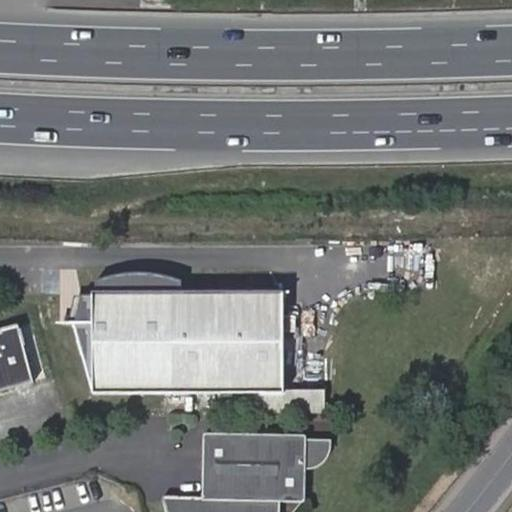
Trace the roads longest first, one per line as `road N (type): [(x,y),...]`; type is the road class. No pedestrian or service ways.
road 1 (motorway): [(0,118),(83,125),(511,114)]
road 2 (motorway): [(511,48),(147,54),(0,47)]
